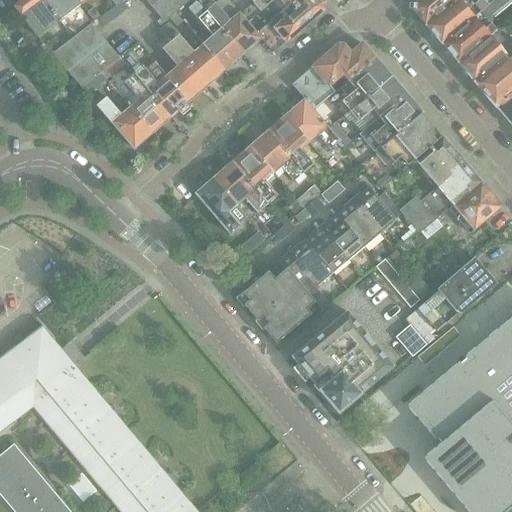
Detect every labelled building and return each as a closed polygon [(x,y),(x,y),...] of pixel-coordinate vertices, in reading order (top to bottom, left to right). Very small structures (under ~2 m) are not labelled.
[(36,37),(58,21),(42,0),(22,0),(13,7),(36,37)] [(70,12),(80,5),(76,0),(42,0),(58,21),(70,12)] [(122,0),(115,6),(99,18),(96,20),(97,21),(102,27),(123,10),(135,0),(122,0)] [(145,0),(150,6),(159,18),(156,20),(159,25),(163,21),(168,17),(174,12),(187,0),(145,0)] [(219,0),(215,4),(205,12),(241,53),(259,38),(253,30),(246,22),(245,21),(238,13),(226,0),(219,0)] [(252,0),(249,3),(238,13),(245,21),(262,7),(269,0),(279,0),(284,5),(286,7),(293,0),(252,0)] [(293,0),(286,7),(281,11),(286,17),(274,27),(286,41),(323,9),(324,0),(323,0),(293,0)] [(414,0),(412,2),(412,11),(424,25),(453,0),(414,0)] [(471,0),(453,0),(424,25),(439,44),(440,43),(476,14),(486,6),(487,4),(483,0),(478,0),(475,3),(471,0)] [(476,14),(440,43),(457,63),(496,30),(486,19),(508,0),(492,0),(487,4),(486,6),(476,14)] [(96,20),(99,18),(93,9),(86,14),(93,24),(97,21),(96,20)] [(184,31),(188,28),(174,12),(168,17),(163,21),(164,22),(169,18),(177,27),(179,25),(184,31)] [(224,69),(241,53),(205,12),(196,20),(210,35),(201,43),(224,69)] [(252,17),(246,22),(253,30),(255,29),(259,25),(252,17)] [(158,30),(170,43),(206,84),(224,69),(201,43),(192,51),(167,22),(158,30)] [(72,23),(64,29),(71,39),(79,33),(72,23)] [(118,58),(92,27),(90,25),(83,31),(82,31),(79,33),(71,39),(62,46),(51,54),(80,87),(81,86),(99,73),(118,58)] [(473,82),(511,49),(496,30),(457,63),(457,64),(473,82)] [(51,54),(62,46),(55,37),(44,46),(51,54)] [(165,74),(187,100),(206,84),(170,43),(160,51),(174,66),(165,74)] [(335,46),(292,84),(304,97),(313,109),(333,92),(326,83),(340,71),(347,80),(373,58),(361,44),(349,54),(343,47),(335,46)] [(31,67),(43,58),(36,48),(24,56),(31,67)] [(494,105),(511,89),(511,49),(473,82),(493,106),(494,105)] [(105,80),(124,65),(118,58),(99,73),(105,80)] [(350,110),(388,76),(373,58),(347,80),(348,81),(340,89),(345,95),(340,99),(350,110)] [(142,67),(133,75),(169,116),(187,100),(165,74),(154,62),(145,70),(142,67)] [(87,94),(105,80),(99,73),(81,86),(87,94)] [(151,132),(169,116),(133,75),(124,83),(137,98),(128,106),(151,132)] [(404,94),(388,76),(350,110),(358,120),(365,128),(404,94)] [(511,89),(494,105),(507,120),(506,121),(511,127),(511,89)] [(373,151),(420,113),(404,94),(365,128),(358,133),(373,151)] [(304,97),(295,104),(319,132),(316,135),(328,150),(340,140),(329,127),(313,109),(304,97)] [(128,106),(119,114),(105,98),(96,106),(132,148),(151,132),(128,106)] [(319,132),(295,104),(283,115),(284,116),(307,143),(316,135),(319,132)] [(433,128),(420,113),(373,151),(387,167),(392,163),(399,171),(409,163),(440,136),(437,133),(436,133),(432,128),(433,128)] [(300,148),(307,143),(284,116),(267,131),(302,172),(313,163),(300,148)] [(335,122),(329,127),(340,140),(344,145),(350,140),(335,122)] [(292,181),(302,172),(267,131),(249,146),(272,173),(280,166),(292,181)] [(451,152),(452,151),(440,136),(409,163),(430,187),(459,162),(451,152)] [(263,180),(272,173),(249,146),(230,162),(266,203),(276,195),(263,180)] [(362,154),(356,159),(359,163),(365,158),(362,154)] [(256,212),(266,203),(230,162),(213,177),(235,204),(243,198),(256,212)] [(468,169),(467,171),(459,162),(430,187),(433,191),(432,193),(426,187),(418,193),(423,199),(420,201),(416,196),(399,211),(419,233),(448,208),(449,209),(480,183),(468,169)] [(379,188),(391,179),(387,174),(376,184),(379,188)] [(235,204),(213,177),(212,177),(193,193),(229,235),(239,226),(227,211),(235,204)] [(338,181),(321,194),(327,203),(344,190),(338,181)] [(470,233),(501,207),(480,183),(449,209),(470,233)] [(314,199),(319,195),(312,186),(295,200),(299,204),(302,209),(304,207),(314,199)] [(379,234),(395,220),(369,188),(361,195),(363,198),(360,200),(357,196),(352,201),(379,234)] [(383,194),(377,198),(394,218),(400,213),(383,194)] [(321,206),(314,199),(304,207),(311,215),(321,206)] [(363,247),(379,234),(352,201),(346,205),(350,209),(347,212),(344,209),(337,215),(363,247)] [(307,215),(302,209),(293,216),(298,222),(307,215)] [(348,260),(363,247),(337,215),(330,221),(332,224),(329,227),(326,223),(320,227),(348,260)] [(277,238),(278,239),(287,232),(282,225),(273,233),(274,235),(277,238)] [(332,273),(348,260),(320,227),(315,232),(318,236),(315,238),(313,235),(306,242),(332,273)] [(258,245),(265,239),(258,230),(250,236),(258,245)] [(294,249),(289,253),(317,286),(332,273),(306,242),(298,248),(301,250),(298,253),(294,249)] [(396,252),(387,260),(397,272),(406,265),(396,252)] [(317,286),(289,253),(278,263),(284,270),(274,279),(267,271),(248,287),(287,333),(310,314),(306,309),(314,302),(307,294),(317,286)] [(385,261),(376,268),(411,309),(420,302),(385,261)] [(492,285),(473,263),(472,262),(405,320),(410,326),(417,335),(423,330),(420,327),(427,322),(437,333),(492,285)] [(419,265),(413,270),(420,278),(426,273),(419,265)] [(419,299),(428,292),(418,280),(409,288),(419,299)] [(275,343),(287,333),(248,287),(238,296),(239,297),(243,294),(248,300),(243,304),(256,321),(262,316),(267,323),(262,327),(275,343)] [(326,329),(292,357),(315,384),(317,382),(322,388),(319,390),(336,411),(337,411),(358,394),(374,379),(391,366),(346,312),(326,329)] [(458,362),(406,406),(435,440),(436,439),(440,443),(422,458),(467,511),(503,511),(511,505),(511,316),(463,357),(465,359),(459,364),(458,362)] [(41,326),(0,356),(0,424),(15,419),(28,402),(31,399),(34,403),(43,422),(59,431),(68,451),(84,460),(92,479),(107,488),(116,507),(123,511),(197,511),(67,357),(41,326)] [(410,326),(396,338),(411,355),(413,358),(427,346),(417,335),(410,326)] [(452,327),(440,337),(447,346),(460,336),(452,327)] [(440,337),(427,347),(435,356),(447,346),(440,337)] [(435,356),(427,347),(416,356),(424,365),(435,356)] [(364,430),(352,440),(360,449),(371,440),(364,430)] [(67,511),(12,445),(0,454),(0,496),(13,511),(67,511)]
